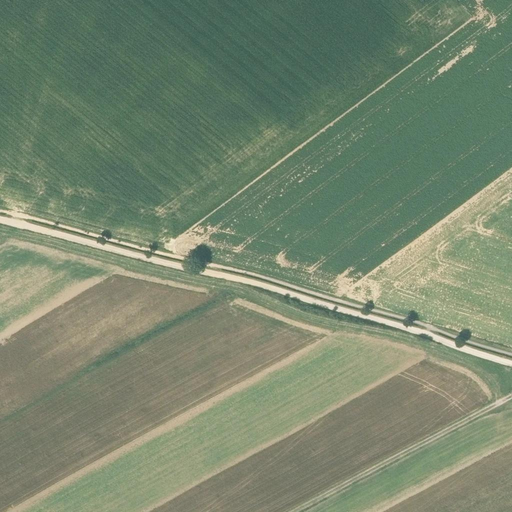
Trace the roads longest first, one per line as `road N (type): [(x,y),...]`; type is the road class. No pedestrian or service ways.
road 1 (track): [(0,219),(261,285),(511,364)]
road 2 (track): [(511,395),(294,511)]
